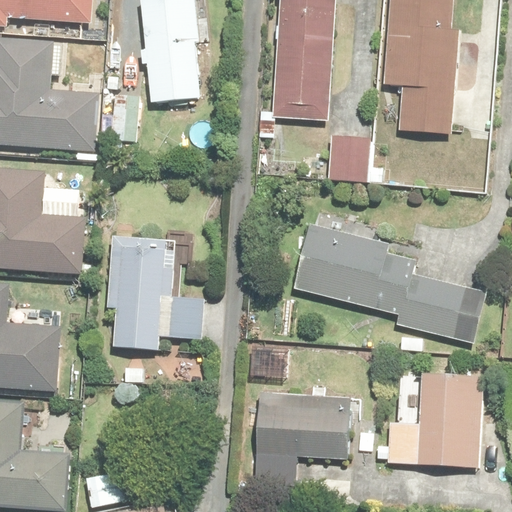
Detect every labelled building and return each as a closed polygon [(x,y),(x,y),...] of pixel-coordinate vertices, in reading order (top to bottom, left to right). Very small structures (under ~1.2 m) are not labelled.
[(0,0),(0,45),(55,47),(56,0),(0,0)] [(310,3),(275,0),(250,0),(239,138),(299,143),(310,3)] [(424,99),(422,99),(429,12),(362,6),(353,112),(371,113),(369,153),(421,155),(424,99)] [(168,14),(111,19),(121,129),(179,123),(168,14)] [(498,106),(511,107),(511,49),(504,49),(498,106)] [(0,171),(67,173),(69,119),(29,117),(29,101),(29,100),(31,64),(0,62),(0,171)] [(0,190),(0,290),(53,294),(56,244),(12,242),(13,220),(12,220),(13,191),(0,190)] [(393,276),(280,247),(263,312),(363,337),(361,342),(439,365),(453,315),(388,296),(393,276)] [(157,261),(82,259),(79,372),(153,374),(157,261)] [(511,266),(493,265),(487,330),(511,332),(511,266)] [(4,291),(0,290),(0,403),(47,407),(52,328),(3,325),(4,291)] [(449,488),(450,468),(452,396),(390,394),(388,446),(357,445),(356,487),(449,488)] [(274,419),(229,416),(222,508),(267,511),(270,480),(315,482),(317,425),(273,424),(274,419)] [(37,511),(40,472),(0,469),(0,437),(1,422),(0,421),(0,511),(37,511)] [(511,427),(498,429),(502,476),(511,475),(511,427)] [(128,505),(125,477),(90,480),(93,509),(128,505)]
